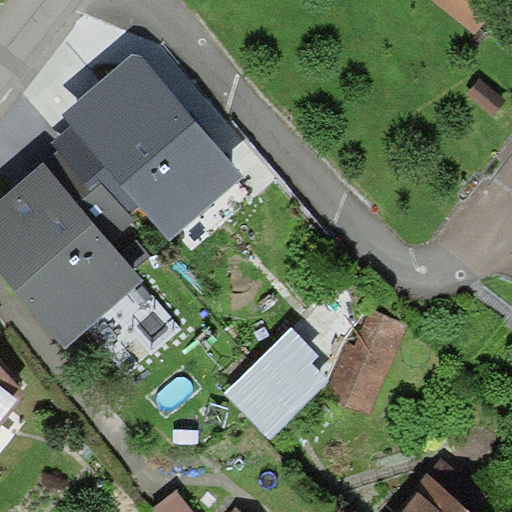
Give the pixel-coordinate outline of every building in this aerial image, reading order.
[(437,0),(476,29),(497,0),(437,0)] [(160,36),(108,80),(167,150),(176,142),(189,157),(216,133),(190,102),(205,90),(160,36)] [(500,89),(475,66),(457,85),(482,108),(500,89)] [(116,193),(167,150),(108,80),(57,123),(66,133),(116,193)] [(66,133),(13,178),(71,247),(124,202),(116,193),(66,133)] [(0,228),(39,274),(71,247),(13,178),(0,188),(0,228)] [(403,307),(360,288),(321,378),(365,397),(403,307)] [(0,388),(17,371),(0,355),(0,388)] [(468,511),(431,482),(407,511),(468,511)] [(203,511),(181,484),(151,508),(153,511),(203,511)]
